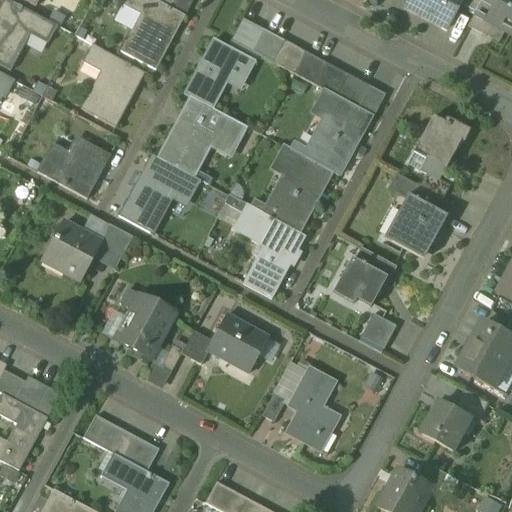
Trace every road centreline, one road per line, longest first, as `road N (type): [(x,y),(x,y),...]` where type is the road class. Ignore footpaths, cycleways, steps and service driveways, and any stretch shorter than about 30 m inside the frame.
road 1 (residential): [(342,504),(0,315)]
road 2 (residential): [(342,504),(511,194)]
road 3 (residential): [(294,0),(511,106)]
